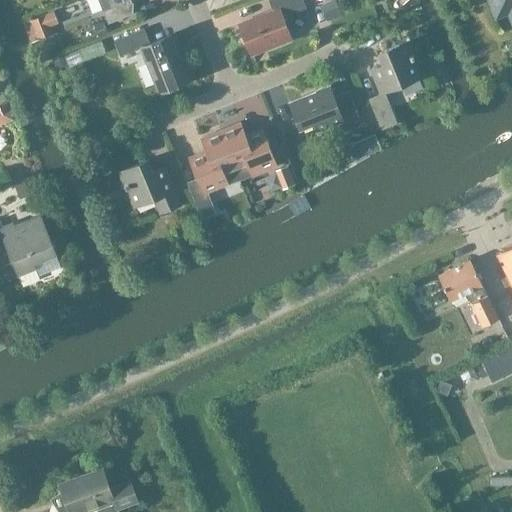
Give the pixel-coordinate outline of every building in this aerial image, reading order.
[(131,0),(99,0),(109,24),(132,15),(127,2),(131,0)] [(273,11),(240,25),(251,56),(291,41),(282,18),(306,9),(302,0),(269,0),(273,11)] [(511,0),(489,0),(496,17),(506,13),(511,28),(511,0)] [(54,13),(22,24),(29,44),(52,35),(49,28),(58,25),(54,13)] [(189,81),(171,35),(149,44),(144,29),(114,41),(119,56),(140,48),(158,93),(189,81)] [(372,71),(381,94),(368,99),(381,130),(397,123),(385,92),(422,78),(409,43),(380,54),(385,65),(372,71)] [(315,135),(359,118),(348,91),(334,96),(330,87),(289,103),(301,134),(313,129),(315,135)] [(0,125),(13,120),(5,100),(0,101),(0,125)] [(240,124),(220,132),(239,181),(252,176),(277,166),(266,138),(249,145),(240,124)] [(377,125),(349,135),(355,151),(383,141),(377,125)] [(239,181),(220,132),(200,140),(208,160),(192,167),(202,195),(229,184),(239,181)] [(158,216),(182,206),(165,166),(149,173),(145,162),(120,173),(134,209),(152,202),(158,216)] [(0,268),(13,263),(13,265),(10,266),(14,276),(35,268),(34,263),(56,254),(41,217),(1,232),(0,228),(0,268)] [(511,248),(497,256),(511,286),(511,248)] [(499,319),(488,298),(469,261),(438,277),(450,302),(472,291),(477,303),(471,305),(482,327),(499,319)] [(498,345),(477,351),(483,370),(504,364),(498,345)] [(450,393),(471,388),(467,369),(446,373),(450,393)] [(484,467),(502,475),(510,455),(492,448),(484,467)] [(102,470),(59,486),(61,492),(68,511),(86,511),(96,509),(97,511),(118,511),(119,511),(138,504),(130,483),(109,490),(102,470)]
